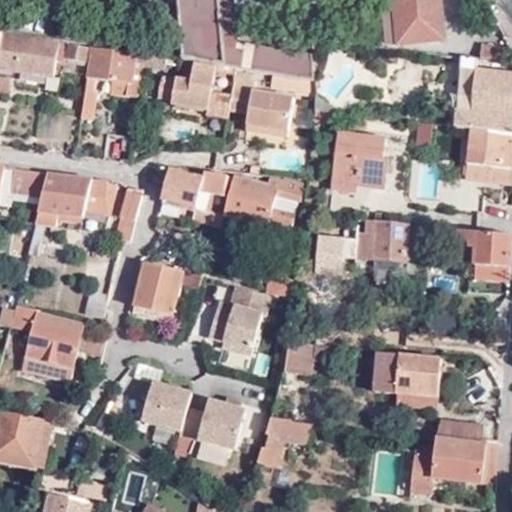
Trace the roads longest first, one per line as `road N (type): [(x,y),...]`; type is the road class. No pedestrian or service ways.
road 1 (residential): [(190,355),(118,332),(150,178),(0,152)]
road 2 (unknown): [(0,19),(171,48)]
road 3 (residential): [(503,511),(511,388)]
